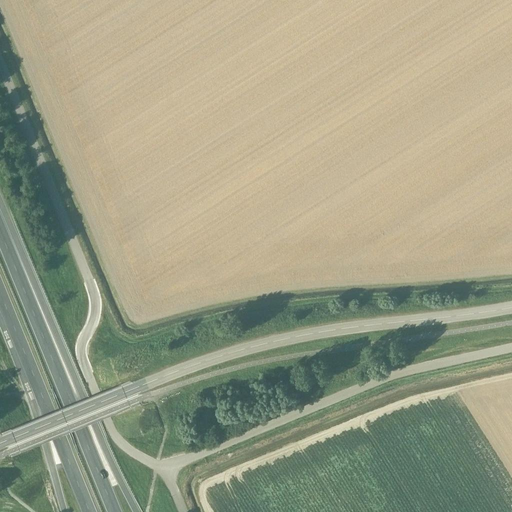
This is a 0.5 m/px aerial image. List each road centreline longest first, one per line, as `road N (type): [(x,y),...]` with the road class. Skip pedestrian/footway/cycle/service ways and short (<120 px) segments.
road 1 (unclassified): [(0,442),(243,348),(511,307)]
road 2 (unclassified): [(164,468),(114,436),(81,359),(93,293),(0,63)]
road 3 (unclassified): [(164,468),(388,376),(511,347)]
road 4 (trunk): [(113,511),(0,232)]
road 5 (trunk): [(0,292),(89,511)]
